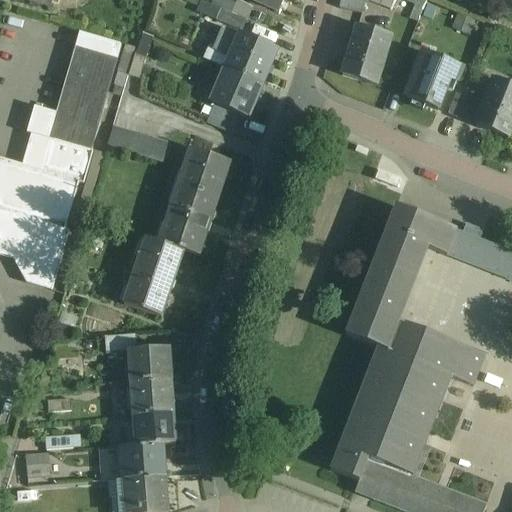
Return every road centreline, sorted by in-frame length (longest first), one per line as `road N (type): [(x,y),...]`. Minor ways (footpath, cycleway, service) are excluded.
road 1 (residential): [(220,511),(205,473),(207,348),(295,101)]
road 2 (residential): [(295,101),(511,188)]
